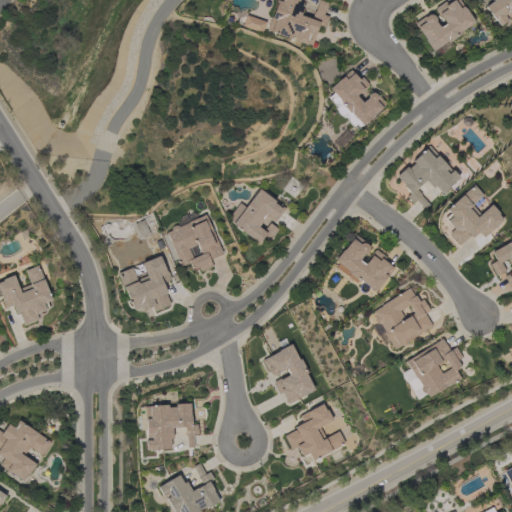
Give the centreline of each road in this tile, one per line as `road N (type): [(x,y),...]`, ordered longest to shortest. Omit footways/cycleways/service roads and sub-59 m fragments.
road 1 (residential): [(0,391),(126,374),(190,356),(224,336),(261,311),(392,148),(435,110),(511,66)]
road 2 (residential): [(511,50),(390,133),(284,262),(227,313),(183,333),(127,344),(57,344),(0,364)]
road 3 (residential): [(57,219),(91,181),(111,122),(134,87),(150,28),(170,0)]
road 4 (residential): [(93,342),(90,292),(76,251),(0,125)]
road 5 (secondary): [(511,403),(313,511)]
road 6 (residential): [(477,317),(420,248),(341,185)]
road 7 (residential): [(93,342),(84,376),(85,511)]
road 8 (residential): [(100,511),(93,342)]
road 9 (residential): [(382,0),(370,6),(369,34),(435,110)]
road 10 (residential): [(240,444),(228,351),(214,319)]
